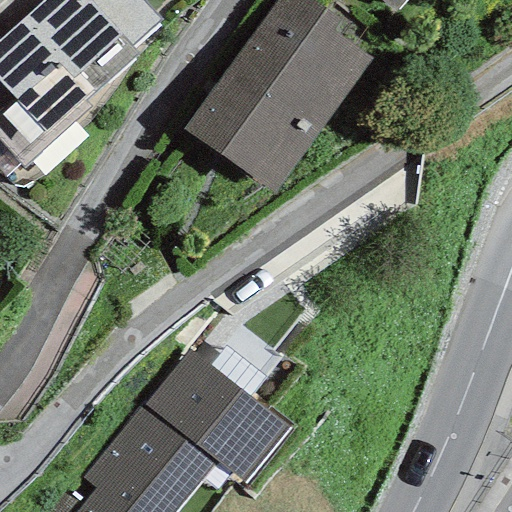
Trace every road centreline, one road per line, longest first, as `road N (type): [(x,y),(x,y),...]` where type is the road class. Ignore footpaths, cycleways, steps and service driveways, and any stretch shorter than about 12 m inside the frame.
road 1 (residential): [(511,67),(173,304),(0,474)]
road 2 (residential): [(0,375),(69,246),(229,0)]
road 3 (tertiary): [(511,262),(412,511)]
